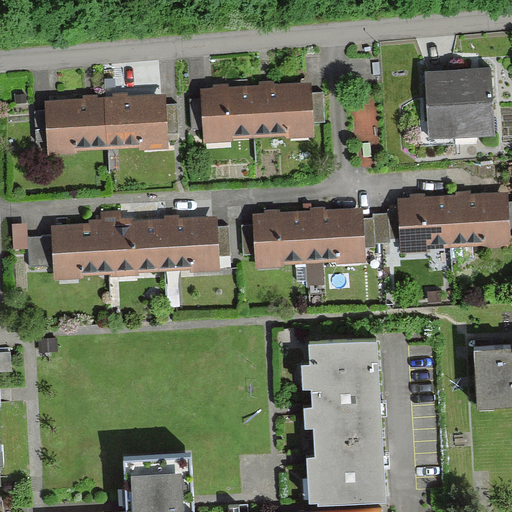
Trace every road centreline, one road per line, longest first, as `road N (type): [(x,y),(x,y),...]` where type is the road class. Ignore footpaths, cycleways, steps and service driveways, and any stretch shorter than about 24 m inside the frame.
road 1 (residential): [(0,63),(511,20)]
road 2 (residential): [(398,338),(408,511)]
